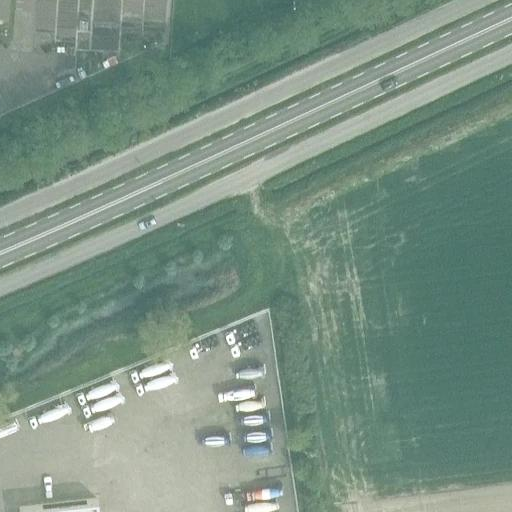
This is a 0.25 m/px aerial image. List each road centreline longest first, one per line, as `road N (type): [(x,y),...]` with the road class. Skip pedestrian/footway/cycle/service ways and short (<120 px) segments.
road 1 (primary): [(0,250),(511,19)]
road 2 (unclassified): [(0,281),(511,54)]
road 3 (unclassified): [(481,0),(0,221)]
